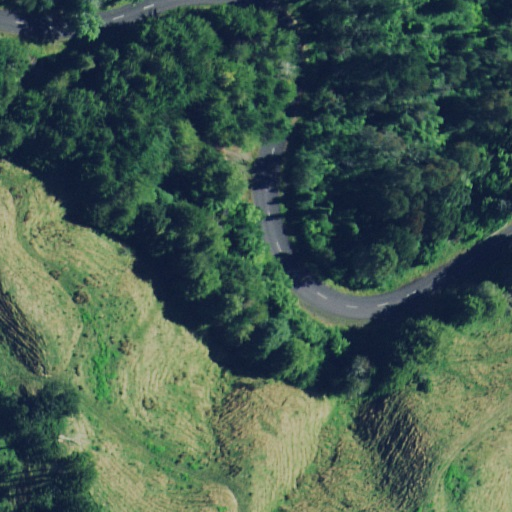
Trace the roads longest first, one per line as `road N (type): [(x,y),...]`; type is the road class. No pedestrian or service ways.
road 1 (unclassified): [(248,0),(267,12),(285,47),(266,190),(271,226),(291,267),(315,292),(350,306),(401,298),(511,233)]
road 2 (unclassified): [(0,18),(83,26),(167,0)]
